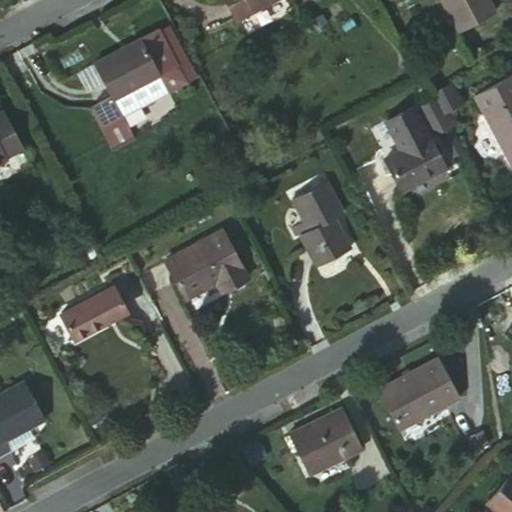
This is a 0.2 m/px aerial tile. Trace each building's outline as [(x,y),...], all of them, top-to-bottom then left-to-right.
[(261,0),(204,0),(200,2),(217,36),(267,10),(261,0)] [(422,0),(445,47),(482,29),(467,0),(422,0)] [(93,76),(111,115),(120,133),(166,110),(157,92),(176,84),(158,47),(140,55),(93,76)] [(497,184),(511,175),(511,106),(505,91),(461,113),(497,184)] [(437,100),(420,108),(429,126),(434,123),(446,118),(437,100)] [(419,105),(405,111),(419,140),(423,138),(433,134),(429,126),(420,108),(419,105)] [(365,125),(380,153),(408,139),(392,110),(365,125)] [(434,123),(429,126),(433,134),(436,140),(441,138),(434,123)] [(0,129),(0,165),(14,159),(0,129)] [(434,161),(444,156),(436,140),(433,134),(423,138),(434,161)] [(364,162),(381,195),(425,172),(408,139),(364,162)] [(300,285),(335,267),(322,242),(318,245),(313,233),(327,227),(310,195),(275,212),(286,234),(271,242),(276,252),(282,248),(300,285)] [(205,234),(142,265),(163,306),(207,283),(212,293),(229,283),(205,234)] [(97,291),(101,300),(113,294),(104,276),(92,282),(96,289),(97,291)] [(57,343),(110,316),(101,300),(97,291),(96,289),(43,314),(57,343)] [(405,434),(468,402),(448,363),(386,395),(405,434)] [(0,432),(28,419),(8,377),(0,380),(0,432)] [(313,475),(368,449),(347,406),(330,413),(333,418),(311,428),(308,423),(291,432),(313,475)] [(491,511),(511,511),(511,480),(505,474),(478,501),(491,511)]
